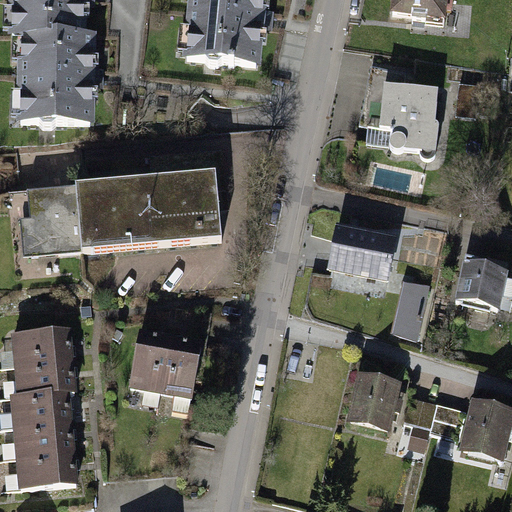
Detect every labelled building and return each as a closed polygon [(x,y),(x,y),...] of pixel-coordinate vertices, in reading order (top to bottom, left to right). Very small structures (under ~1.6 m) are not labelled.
[(13,0),(13,13),(20,13),(20,33),(13,33),(13,39),(23,38),(82,39),(83,5),(90,5),(90,0),(13,0)] [(193,0),(190,32),(198,33),(195,56),(188,55),(187,64),(205,66),(210,66),(220,67),(220,65),(229,66),(229,68),(235,69),(235,66),(256,69),(260,31),(268,31),(270,16),(261,15),(262,0),(193,0)] [(394,0),(393,17),(413,19),(413,24),(426,26),(427,20),(444,22),(445,12),(451,13),(452,0),(394,0)] [(82,39),(23,38),(23,44),(30,44),(29,63),(22,63),(22,96),(28,96),(28,119),(21,119),(21,126),(39,126),(44,131),(52,131),(56,127),(90,127),(91,89),(99,89),(99,74),(91,73),(92,39),(82,39)] [(438,93),(385,88),(380,129),(391,131),(391,134),(394,134),(393,140),(392,142),(391,147),(394,153),(399,154),(404,152),(421,154),(420,157),(423,161),(427,163),(433,161),(436,157),(439,130),(438,127),(435,126),(438,93)] [(480,92),(459,90),(458,102),(479,104),(480,92)] [(216,175),(30,193),(33,226),(31,226),(34,255),(59,253),(59,258),(223,242),(216,175)] [(395,244),(337,233),(329,271),(388,282),(395,244)] [(487,268),(467,263),(461,288),(459,287),(455,305),(473,309),(473,307),(498,313),(503,293),(511,295),(511,283),(505,281),(506,276),(486,272),(487,268)] [(429,288),(403,285),(391,335),(416,343),(429,288)] [(69,334),(15,338),(18,370),(72,365),(69,334)] [(171,341),(141,336),(131,390),(161,396),(171,341)] [(202,347),(171,341),(161,396),(192,401),(202,347)] [(72,365),(18,370),(21,400),(68,396),(75,395),(72,365)] [(398,389),(361,381),(351,423),(388,432),(398,389)] [(13,401),(16,431),(71,427),(68,396),(21,400),(13,401)] [(431,433),(438,407),(411,401),(404,426),(431,433)] [(460,444),(467,415),(438,407),(431,433),(430,437),(460,444)] [(511,419),(511,417),(475,408),(464,452),(501,461),(506,442),(511,443),(511,433),(509,433),(511,419)] [(16,431),(19,462),(73,457),(71,427),(16,431)] [(19,462),(21,493),(76,488),(73,457),(19,462)]
